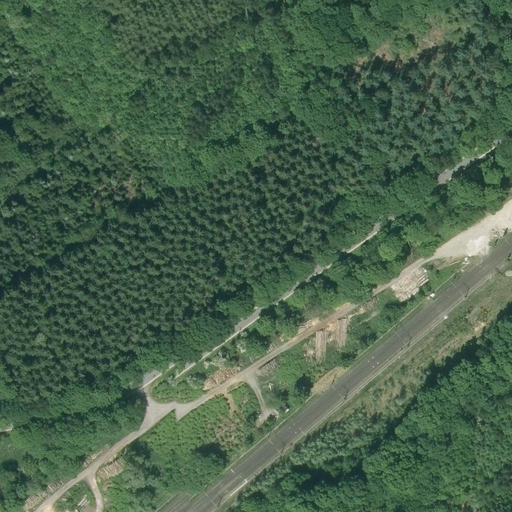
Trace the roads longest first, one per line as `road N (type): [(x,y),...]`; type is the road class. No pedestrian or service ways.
road 1 (unclassified): [(511,127),(147,389),(101,411),(0,435)]
road 2 (track): [(166,422),(511,201)]
road 3 (track): [(117,227),(322,115)]
road 4 (track): [(147,389),(166,422),(54,511)]
road 5 (track): [(385,217),(384,168),(369,145),(322,115)]
